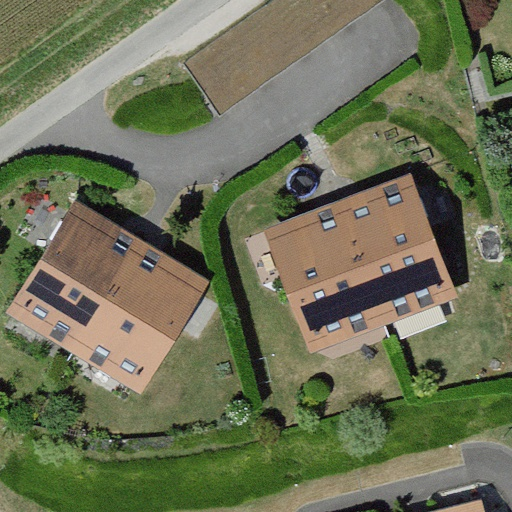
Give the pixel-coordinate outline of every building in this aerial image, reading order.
[(250,0),(175,54),(218,115),(380,0),(250,0)] [(405,186),(338,208),(376,320),(441,299),(405,186)] [(137,237),(77,200),(9,311),(68,348),(137,237)] [(338,208),(272,230),(310,342),(376,320),(338,208)] [(137,237),(68,348),(125,385),(197,275),(137,237)] [(472,511),(470,503),(435,511),(472,511)]
